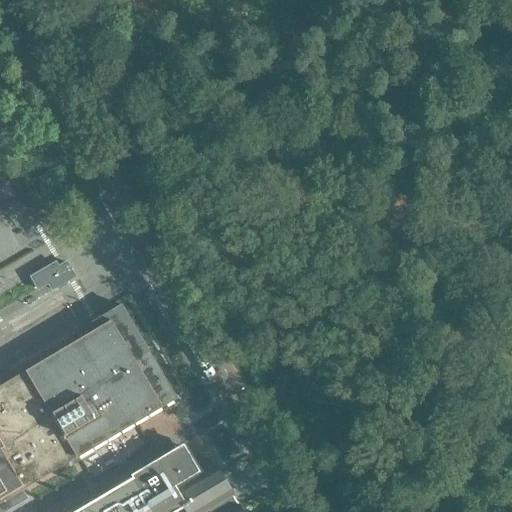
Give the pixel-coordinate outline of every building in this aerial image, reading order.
[(55,261),(29,276),(38,290),(50,282),(53,287),(75,274),(67,260),(58,265),(55,261)] [(0,511),(7,511),(29,500),(22,490),(77,458),(162,408),(162,407),(176,398),(177,398),(149,351),(122,305),(92,322),(96,329),(25,371),(0,384),(0,511)] [(185,442),(131,474),(132,477),(153,511),(185,511),(182,507),(181,505),(173,490),(203,472),(185,442)] [(203,472),(173,490),(181,505),(182,507),(185,511),(243,511),(240,506),(238,507),(230,494),(231,493),(224,481),(215,466),(203,472)] [(153,511),(132,477),(73,511),(153,511)]
